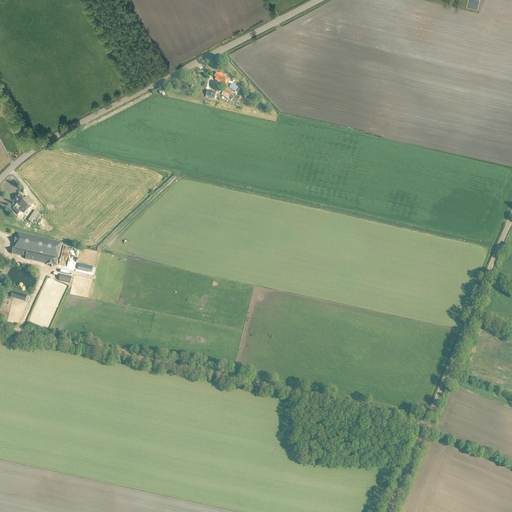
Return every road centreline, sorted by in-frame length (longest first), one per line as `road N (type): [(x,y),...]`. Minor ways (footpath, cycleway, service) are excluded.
road 1 (track): [(509,221),(501,218),(487,242),(62,147),(52,137)]
road 2 (track): [(0,327),(427,422)]
road 3 (tertiary): [(0,179),(52,137),(318,0)]
road 4 (track): [(511,216),(427,422)]
